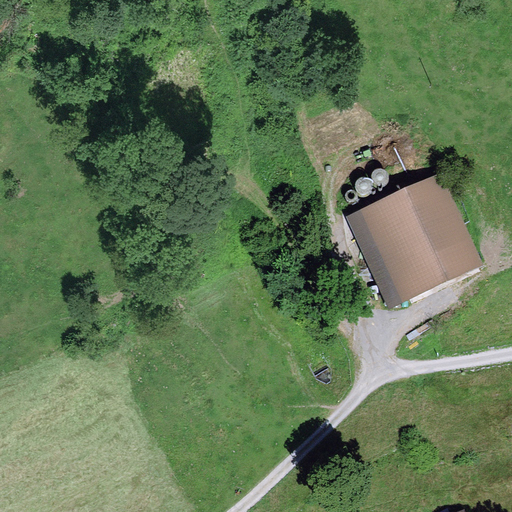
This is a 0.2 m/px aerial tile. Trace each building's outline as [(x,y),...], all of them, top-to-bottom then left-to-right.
[(140,143),(124,152),(133,168),(149,159),(140,143)] [(375,188),(380,189),(385,187),(388,183),(388,177),(384,173),(379,172),(374,174),(371,178),(371,184),(375,188)] [(356,186),(355,193),(360,197),(367,198),(372,193),(372,186),(367,181),(361,181),(356,186)] [(357,228),(390,301),(471,265),(436,187),(371,216),(373,221),(357,228)] [(355,203),(357,199),(355,194),(351,193),(346,194),(344,199),(346,203),(351,205),(355,203)]
